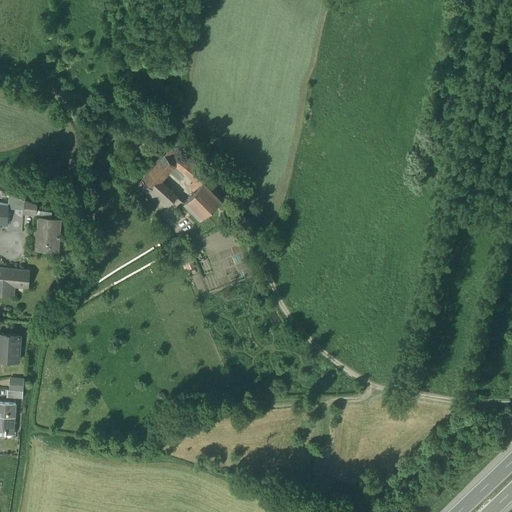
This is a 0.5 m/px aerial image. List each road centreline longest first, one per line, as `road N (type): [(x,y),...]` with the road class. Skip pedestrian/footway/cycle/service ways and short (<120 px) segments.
road 1 (track): [(253,207),(291,329),(372,389)]
road 2 (track): [(372,389),(511,409)]
